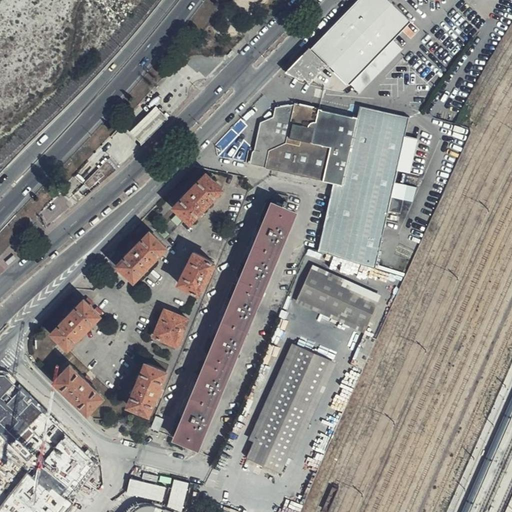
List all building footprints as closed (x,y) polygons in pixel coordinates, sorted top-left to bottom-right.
[(409,21),(403,14),(387,0),(357,0),(311,48),(348,83),(409,21)] [(326,64),(308,48),(298,59),(285,72),(299,80),(301,78),(308,83),(326,64)] [(333,183),(342,185),(357,117),(294,103),(275,107),(273,117),(261,122),(254,149),(253,150),(250,163),(265,167),(265,168),(333,183)] [(158,104),(146,117),(133,129),(144,140),(158,127),(170,116),(158,104)] [(342,185),(333,183),(318,251),(375,267),(388,210),(400,213),(403,199),(413,201),(416,187),(394,182),(396,169),(410,172),(417,139),(404,136),(409,117),(359,106),(357,117),(342,185)] [(109,162),(84,183),(90,189),(96,184),(98,186),(117,170),(109,162)] [(206,170),(170,206),(189,224),(225,188),(206,170)] [(198,447),(297,212),(285,207),(289,197),(277,195),(266,222),(262,220),(260,225),(263,228),(252,256),(247,255),(245,260),(249,261),(235,296),(231,295),(228,301),(232,303),(219,333),(215,331),(212,337),(217,338),(202,374),(198,373),(196,378),(199,379),(187,409),(183,408),(180,413),(185,415),(175,437),(198,447)] [(149,228),(115,264),(134,283),(169,246),(149,228)] [(206,282),(210,275),(217,261),(193,249),(176,284),(199,296),(206,282)] [(108,263),(104,259),(98,266),(102,269),(108,263)] [(364,332),(381,295),(312,264),(295,301),(364,332)] [(84,296),(48,332),(67,350),(103,314),(84,296)] [(152,336),(178,347),(190,317),(164,306),(152,336)] [(293,459),(336,362),(292,342),(249,439),(254,441),(247,457),(281,472),(288,456),(293,459)] [(150,416),(158,397),(161,390),(169,369),(144,360),(126,406),(150,416)] [(70,361),(52,380),(87,415),(106,396),(91,382),(84,376),(70,361)] [(84,376),(91,382),(93,380),(86,374),(84,376)] [(0,375),(0,446),(27,462),(58,429),(5,376),(0,375)] [(0,507),(0,511),(66,511),(73,503),(68,499),(97,462),(66,437),(32,479),(26,475),(0,507)] [(128,492),(163,500),(167,485),(131,477),(128,492)] [(174,479),(169,506),(183,509),(188,481),(174,479)] [(175,511),(159,505),(152,502),(146,502),(139,502),(135,503),(131,506),(126,511),(175,511)]
